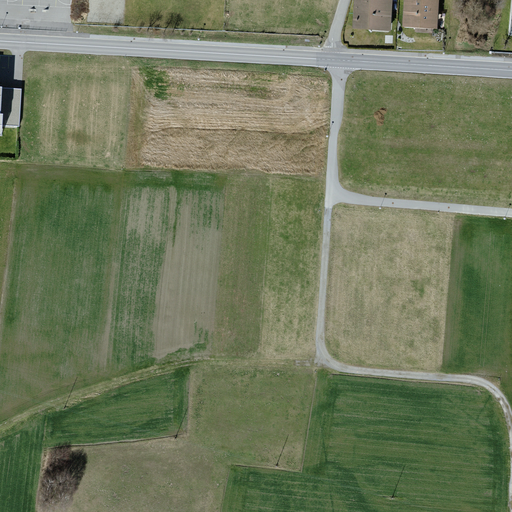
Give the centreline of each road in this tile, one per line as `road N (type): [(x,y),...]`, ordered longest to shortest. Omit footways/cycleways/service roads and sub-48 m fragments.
road 1 (track): [(511,430),(496,389),(475,379),(326,358),(331,196)]
road 2 (track): [(326,358),(310,366),(172,364),(0,428)]
road 3 (unclassified): [(0,40),(333,58)]
road 4 (residential): [(511,215),(331,196),(340,59)]
road 5 (unclassified): [(340,59),(511,68)]
